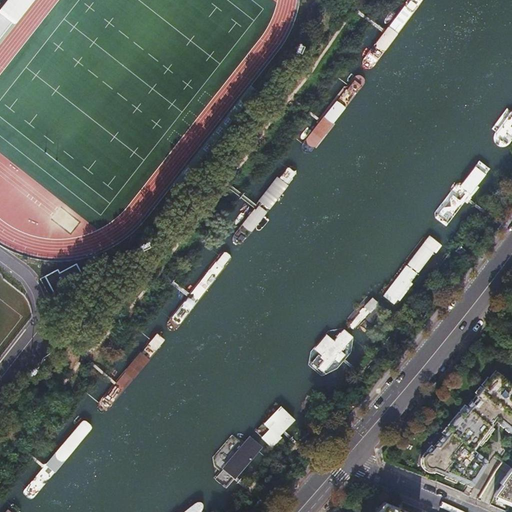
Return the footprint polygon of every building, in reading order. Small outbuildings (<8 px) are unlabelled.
[(0,37),(17,16),(29,0),(7,0),(0,9),(0,37)] [(507,147),(509,144),(511,140),(511,110),(510,112),(506,109),(491,130),(495,132),(493,136),(493,141),(495,145),(499,148),(504,148),(507,147)] [(434,218),(445,227),(489,170),(478,161),(460,184),(457,184),(434,213),(434,218)] [(405,265),(381,297),(397,309),(422,275),(420,274),(440,247),(427,238),(406,266),(405,265)] [(388,314),(376,305),(353,335),(365,344),(388,314)] [(352,354),(353,340),(342,331),(328,332),(311,353),(309,367),(322,378),(337,371),(352,354)] [(511,382),(502,375),(503,375),(495,369),(489,377),(487,376),(481,383),(484,386),(482,387),(480,385),(477,389),(475,392),(477,394),(472,400),(471,400),(467,404),(468,404),(467,406),(464,404),(441,432),(444,434),(443,436),(442,435),(439,438),(440,439),(439,440),(438,440),(435,443),(436,444),(434,446),(431,444),(428,448),(424,453),(422,456),(421,461),(422,465),(423,467),(426,470),(428,471),(432,472),(436,472),(436,471),(445,475),(444,478),(449,480),(456,483),(456,479),(460,481),(460,482),(464,484),(464,483),(467,484),(467,485),(471,486),(471,485),(474,486),(489,462),(487,460),(488,459),(485,457),(484,457),(482,456),(482,455),(479,452),(478,453),(474,449),(478,443),(480,445),(494,428),(491,426),(495,420),(511,432),(511,430),(511,382)] [(296,410),(319,381),(305,370),(281,399),(296,410)] [(296,419),(282,406),(270,419),(268,417),(254,432),(270,447),(296,419)] [(232,487),(262,449),(242,431),(238,436),(234,433),(214,457),(216,466),(220,472),(218,475),(232,487)] [(501,484),(493,494),(511,502),(511,468),(511,467),(499,482),(501,484)] [(406,511),(401,510),(384,503),(375,511),(406,511)]
